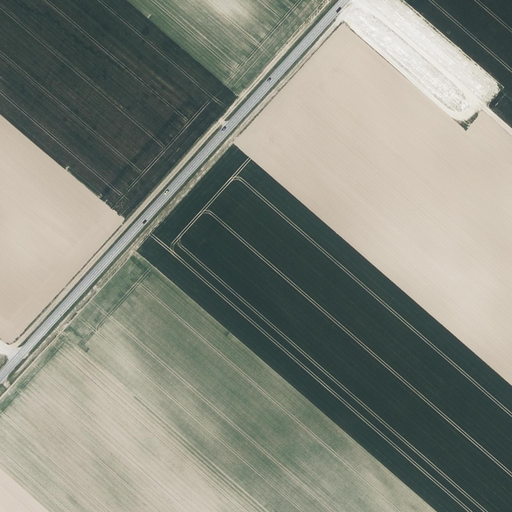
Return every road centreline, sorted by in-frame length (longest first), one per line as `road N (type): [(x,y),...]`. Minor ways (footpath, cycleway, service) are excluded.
road 1 (track): [(8,384),(358,0)]
road 2 (secondary): [(0,377),(344,0)]
road 3 (track): [(329,0),(0,360)]
road 4 (track): [(511,130),(475,98),(450,111),(334,11)]
